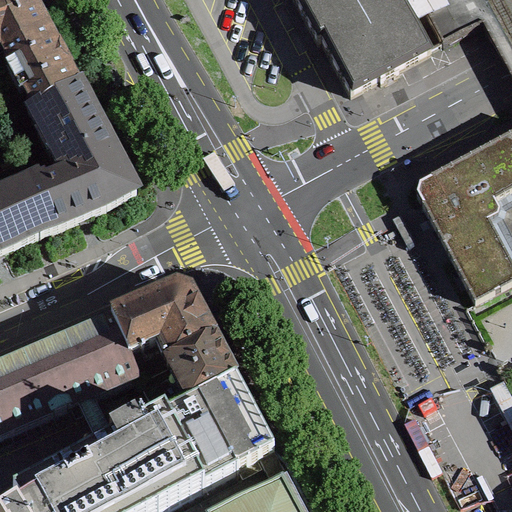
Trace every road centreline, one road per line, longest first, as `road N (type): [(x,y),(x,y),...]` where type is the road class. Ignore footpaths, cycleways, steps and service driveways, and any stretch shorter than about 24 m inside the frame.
road 1 (motorway): [(126,0),(410,511)]
road 2 (motorway): [(491,511),(208,0)]
road 3 (primary): [(248,213),(401,511)]
road 4 (residential): [(248,213),(511,71)]
road 5 (residential): [(248,213),(0,325)]
road 6 (primary): [(108,0),(194,153),(248,213)]
road 7 (primary): [(248,213),(213,115),(152,0)]
